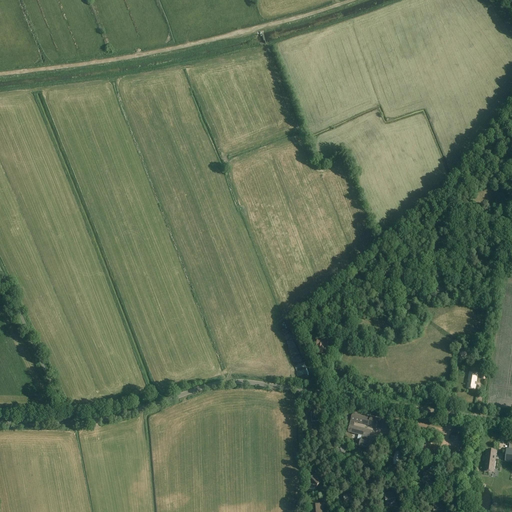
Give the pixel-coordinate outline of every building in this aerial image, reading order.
[(318,339),(317,346),(316,354),(323,355),(324,347),(328,347),(329,341),(318,339)] [(475,390),(476,385),(474,385),(475,381),(476,382),(478,373),(470,372),(467,389),(475,390)] [(370,417),(353,413),(351,420),(355,421),(377,427),(379,418),(370,416),(370,417)] [(320,421),(319,414),(311,414),(312,422),(320,421)] [(370,450),(373,442),(369,441),(371,431),(354,426),(350,425),(348,432),(358,435),(357,439),(361,440),(359,447),(370,450)] [(347,456),(344,447),(336,449),(340,459),(347,456)] [(484,472),(494,473),(497,450),(487,449),(484,472)] [(399,463),(402,453),(395,452),(393,461),(394,461),(393,463),(394,463),(394,465),(397,466),(397,464),(398,464),(398,463),(399,463)] [(433,482),(434,472),(424,471),(423,478),(427,479),(427,482),(433,482)] [(315,488),(323,481),(316,474),(311,479),(313,481),(311,484),(315,488)] [(390,503),(396,502),(394,492),(384,495),(386,501),(390,501),(390,503)] [(352,501),(352,494),(344,494),(344,501),(349,501),(349,503),(352,503),(352,501)]
